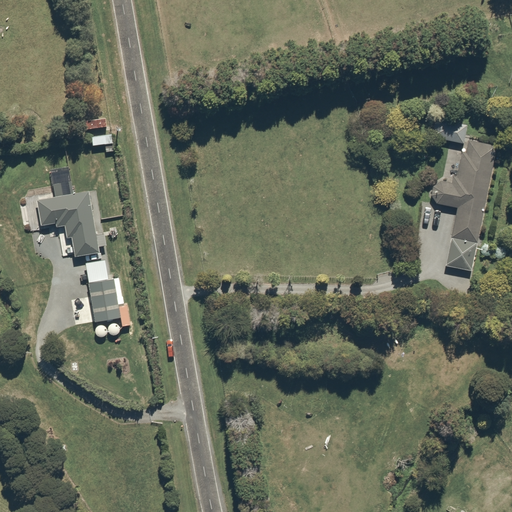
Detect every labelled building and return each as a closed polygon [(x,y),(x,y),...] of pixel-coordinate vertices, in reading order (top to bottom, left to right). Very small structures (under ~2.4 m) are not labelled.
[(105,124),(104,116),(83,119),(84,127),(105,124)] [(112,141),(111,132),(90,135),(92,144),(104,142),(112,141)] [(113,148),(112,141),(104,142),(105,149),(113,148)] [(496,146),(470,141),(467,153),(463,152),(458,178),(454,177),(452,183),(442,181),(434,187),(432,196),(437,203),(457,207),(445,265),(470,271),(496,146)] [(95,233),(87,189),(73,192),(70,179),(52,182),(54,195),(36,198),(40,223),(54,221),(55,225),(64,224),(66,236),(70,235),(74,254),(98,250),(97,244),(105,243),(103,231),(95,233)] [(104,257),(84,261),(94,319),(120,315),(118,305),(124,304),(122,295),(121,295),(117,275),(107,277),(104,257)]
